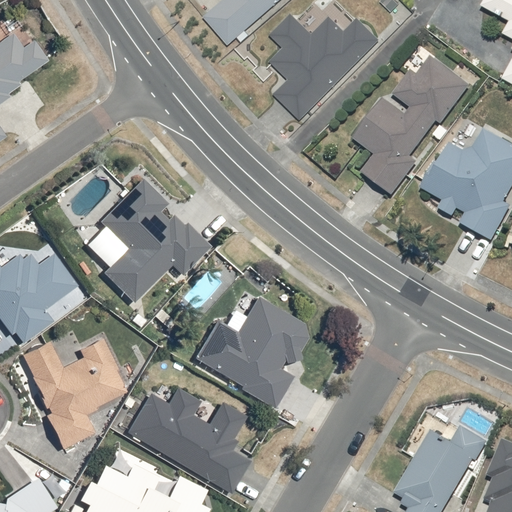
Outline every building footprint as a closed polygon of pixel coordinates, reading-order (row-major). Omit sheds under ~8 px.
[(234,43),(283,0),(229,0),(211,17),(234,43)] [(511,68),(506,79),(511,82),(511,0),(490,0),(486,8),(511,22),(511,28),(507,37),(511,39),(511,68)] [(305,119),(383,39),(361,18),(350,29),(336,15),(315,36),(293,14),(273,34),(288,48),(274,62),(291,78),(277,92),(305,119)] [(0,139),(7,135),(0,125),(0,102),(24,86),(20,81),(50,59),(37,40),(27,48),(16,33),(0,44),(0,139)] [(454,129),(445,122),(471,86),(475,81),(420,42),(401,69),(410,75),(395,96),(411,108),(407,115),(386,100),(356,142),(377,157),(366,173),(395,193),(435,136),(444,143),(454,129)] [(441,209),(496,241),(511,213),(511,204),(508,202),(511,195),(511,141),(490,129),(474,155),(454,143),(427,189),(446,201),(441,209)] [(101,225),(106,229),(91,245),(112,265),(105,272),(138,302),(175,261),(189,273),(213,247),(177,214),(172,220),(163,212),(174,201),(146,175),(101,225)] [(47,310),(79,285),(55,253),(39,265),(33,256),(28,260),(23,253),(3,269),(0,265),(0,317),(13,335),(17,332),(25,344),(55,321),(47,310)] [(219,320),(195,358),(275,408),(295,376),(280,367),(287,357),(294,362),(313,330),(261,298),(240,333),(219,320)] [(47,416),(66,449),(100,430),(90,412),(130,390),(101,338),(80,350),(84,358),(73,364),(58,337),(22,357),(53,413),(47,416)] [(227,401),(223,408),(203,397),(202,400),(180,388),(169,407),(148,396),(127,433),(232,492),(250,461),(231,450),(251,415),(227,401)] [(436,432),(399,493),(411,501),(407,507),(413,511),(412,511),(448,511),(490,445),(464,429),(455,444),(436,432)] [(496,503),(492,511),(511,511),(511,442),(508,440),(491,477),(498,480),(489,500),(496,503)] [(91,479),(81,501),(78,500),(73,511),(212,511),(215,506),(206,501),(212,487),(121,446),(112,466),(106,463),(97,482),(91,479)] [(0,511),(54,511),(61,507),(39,478),(5,504),(0,503),(0,511)]
